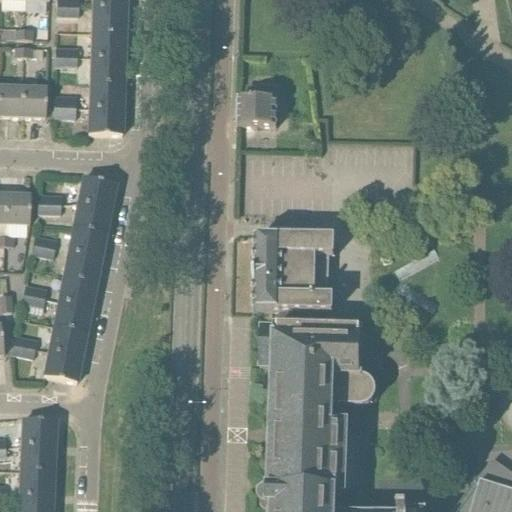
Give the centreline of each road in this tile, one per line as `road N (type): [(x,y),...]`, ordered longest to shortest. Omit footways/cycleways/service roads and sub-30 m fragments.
road 1 (tertiary): [(179,511),(197,0)]
road 2 (residential): [(206,511),(223,0)]
road 3 (residential): [(133,161),(89,409)]
road 4 (residential): [(140,0),(133,161)]
road 5 (residential): [(133,161),(0,157)]
